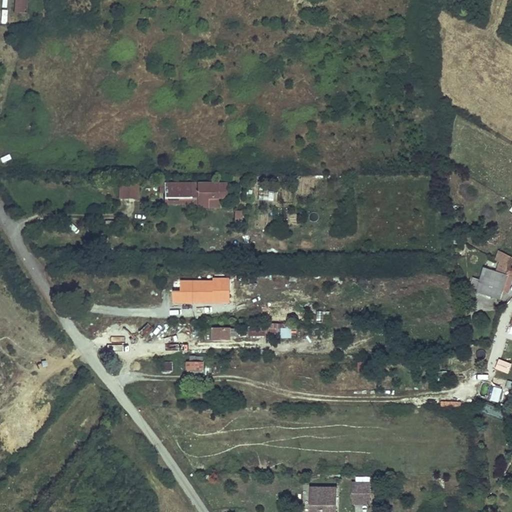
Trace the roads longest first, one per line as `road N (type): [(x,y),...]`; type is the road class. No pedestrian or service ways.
road 1 (secondary): [(48,295),(65,116),(95,0)]
road 2 (residential): [(199,511),(48,295)]
road 3 (secondary): [(83,511),(44,339),(48,295)]
